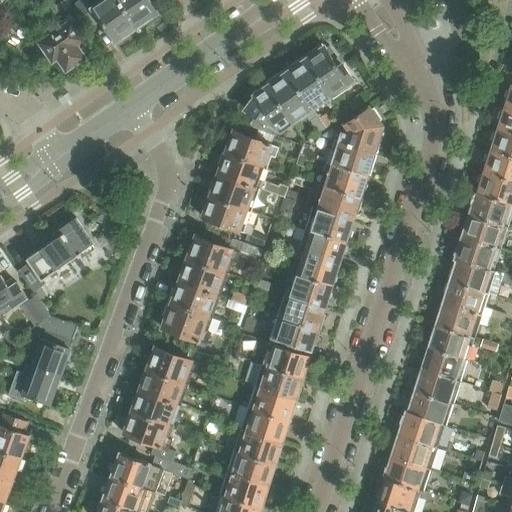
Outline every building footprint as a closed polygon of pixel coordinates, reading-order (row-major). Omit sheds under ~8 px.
[(67,0),(66,0),(51,11),(58,21),(74,9),(67,0)] [(129,32),(137,27),(118,0),(104,0),(93,8),(87,0),(82,0),(75,5),(90,26),(100,19),(115,41),(121,38),(122,40),(130,34),(129,32)] [(158,12),(149,0),(118,0),(137,27),(144,21),(146,24),(157,16),(155,14),(158,12)] [(74,44),(80,40),(82,39),(71,23),(80,18),(74,9),(58,21),(48,28),(53,36),(43,43),(62,71),(70,65),(73,65),(78,62),(79,59),(83,57),(74,44)] [(11,35),(6,42),(14,48),(19,41),(11,35)] [(0,59),(16,49),(14,48),(6,42),(0,37),(0,59)] [(313,55),(307,59),(335,99),(352,86),(350,83),(354,80),(343,65),(339,67),(334,60),(338,57),(330,46),(326,48),(322,43),(311,51),(313,55)] [(286,68),(289,72),(287,73),(313,109),(328,98),(333,105),(337,102),(334,99),(335,99),(307,59),(300,64),(298,60),(286,68)] [(266,82),(269,86),(267,87),(292,124),(313,109),(287,73),(280,78),(278,74),(266,82)] [(255,97),(245,110),(255,117),(248,126),(275,138),(278,134),(292,124),(267,87),(266,87),(265,85),(253,93),(255,97)] [(358,96),(341,108),(346,115),(363,103),(358,96)] [(501,121),(498,129),(511,133),(511,109),(505,107),(505,110),(500,111),(498,117),(501,121)] [(321,136),(335,140),(377,154),(378,152),(374,151),(376,145),(380,146),(384,133),(380,132),(382,127),(378,122),(382,119),(374,108),(370,110),(369,108),(346,124),(351,131),(349,135),(331,129),(321,136)] [(326,113),(319,118),(326,128),(333,123),(326,113)] [(511,133),(498,129),(498,131),(493,133),(491,138),(494,142),(492,150),(511,156),(511,133)] [(223,152),(266,167),(270,155),(275,157),(279,147),(234,131),(231,139),(228,138),(223,152)] [(375,160),(372,159),(373,155),(377,156),(377,154),(335,140),(327,163),(366,176),(367,174),(371,175),(375,160)] [(303,144),(299,154),(307,157),(310,146),(303,144)] [(487,154),(485,160),(487,163),(485,171),(511,180),(511,156),(492,150),(491,152),(487,154)] [(221,166),(219,173),(258,188),(285,197),(288,190),(289,187),(279,183),(279,186),(261,179),(266,167),(223,152),(219,165),(221,166)] [(307,157),(299,154),(296,164),(305,167),(308,157),(307,157)] [(327,163),(320,185),(363,199),(368,183),(364,182),(366,176),(327,163)] [(480,175),(478,181),(480,185),(478,193),(511,203),(511,180),(485,171),(484,174),(480,175)] [(213,181),(208,195),(250,210),(258,188),(219,173),(216,182),(213,181)] [(320,185),(313,207),(353,220),(353,219),(352,219),(354,213),(358,214),(363,199),(320,185)] [(288,190),(285,197),(295,201),(298,193),(288,190)] [(473,205),(470,215),(508,227),(511,215),(511,203),(478,193),(477,193),(476,194),(473,195),(471,203),(473,205)] [(206,209),(203,217),(242,232),(250,210),(208,195),(203,208),(206,209)] [(295,201),(285,197),(281,210),(291,213),(295,201)] [(313,207),(306,229),(346,242),(347,239),(350,238),(353,231),(350,228),(353,220),(313,207)] [(466,217),(464,225),(466,227),(463,236),(501,249),(508,227),(470,215),(469,216),(466,217)] [(42,248),(27,259),(30,263),(19,271),(34,292),(45,284),(42,280),(78,255),(80,253),(83,257),(95,249),(91,244),(94,243),(76,218),(57,231),(39,244),(42,248)] [(345,244),(346,242),(306,229),(299,251),(339,263),(342,255),(345,254),(348,247),(345,244)] [(287,240),(272,235),(270,241),(286,246),(287,240)] [(190,245),(185,257),(227,273),(232,260),(237,262),(240,252),(196,236),(192,245),(190,245)] [(456,257),(456,258),(494,270),(501,249),(463,236),(460,246),(457,247),(454,254),(456,257)] [(336,272),(339,263),(299,251),(292,273),(332,285),(333,283),(336,282),(338,275),(336,272)] [(183,273),(180,281),(219,295),(227,273),(185,257),(180,272),(183,273)] [(449,277),(451,279),(451,281),(489,293),(496,271),(494,270),(456,258),(456,259),(458,259),(455,268),(452,269),(449,277)] [(292,273),(285,294),(324,307),(325,307),(327,299),(331,297),(333,291),(331,288),(332,285),(292,273)] [(511,275),(504,273),(502,281),(511,284),(511,275)] [(0,309),(8,304),(13,312),(22,306),(0,274),(0,309)] [(272,283),(260,279),(258,286),(270,290),(272,283)] [(174,288),(169,301),(212,316),(219,295),(180,281),(177,289),(174,288)] [(447,294),(444,303),(482,315),(489,293),(451,281),(450,283),(447,284),(445,291),(447,294)] [(235,291),(231,300),(245,305),(249,296),(235,291)] [(285,294),(278,317),(321,330),(326,314),(322,313),(324,307),(285,294)] [(36,296),(25,304),(32,314),(25,319),(32,329),(37,325),(50,316),(36,296)] [(167,317),(163,328),(198,341),(195,350),(194,350),(211,357),(225,362),(229,351),(207,343),(211,334),(206,332),(212,316),(169,301),(164,316),(167,317)] [(437,323),(437,325),(475,337),(482,315),(444,303),(441,312),(438,313),(435,321),(437,323)] [(242,312),(233,309),(230,320),(238,323),(242,312)] [(501,321),(505,322),(507,314),(493,309),(491,318),(501,321)] [(71,349),(69,348),(73,339),(74,339),(78,326),(55,318),(50,316),(37,325),(47,329),(33,366),(60,376),(71,349)] [(258,320),(248,317),(244,330),(253,333),(258,320)] [(278,317),(271,339),(310,351),(312,344),(316,346),(321,330),(278,317)] [(491,318),(488,324),(499,328),(501,321),(491,318)] [(437,325),(430,347),(468,359),(475,337),(437,325)] [(9,330),(3,334),(10,344),(16,340),(9,330)] [(483,338),(480,347),(497,352),(500,344),(483,338)] [(309,355),(308,355),(269,342),(262,364),(301,377),(302,375),(305,374),(307,367),(305,364),(309,355)] [(150,356),(145,369),(187,384),(192,371),(197,373),(200,364),(207,366),(211,357),(194,350),(195,350),(191,348),(187,358),(156,347),(152,357),(150,356)] [(426,350),(424,357),(426,360),(423,369),(461,381),(468,359),(430,347),(429,349),(426,350)] [(262,364),(256,386),(294,398),(297,390),(301,388),(303,382),(301,379),(301,377),(262,364)] [(239,368),(228,365),(224,375),(235,378),(239,368)] [(22,394),(49,403),(48,405),(49,406),(60,376),(33,366),(22,394)] [(140,381),(143,382),(140,390),(179,404),(187,384),(145,369),(140,381)] [(414,387),(416,389),(416,391),(454,403),(461,381),(423,369),(420,378),(416,379),(414,387)] [(493,380),(489,391),(493,392),(501,394),(504,383),(493,380)] [(256,386),(249,407),(288,420),(288,418),(292,417),(294,410),(292,407),(294,398),(256,386)] [(134,397),(130,410),(172,425),(179,404),(140,390),(137,398),(134,397)] [(445,424),(445,425),(447,425),(454,403),(416,391),(415,393),(412,394),(409,401),(412,404),(409,412),(409,413),(445,424)] [(493,392),(488,407),(497,410),(502,395),(501,394),(493,392)] [(511,405),(504,403),(499,421),(510,424),(511,416),(511,405)] [(214,406),(209,418),(216,420),(220,408),(214,406)] [(249,407),(242,429),(281,441),(283,433),(287,431),(289,425),(287,422),(288,420),(249,407)] [(125,423),(128,424),(124,433),(155,445),(151,454),(156,456),(172,461),(175,451),(169,449),(172,440),(167,438),(172,425),(130,410),(125,423)] [(403,415),(400,422),(402,425),(399,434),(438,446),(445,425),(445,424),(409,413),(409,412),(407,412),(406,414),(403,415)] [(4,413),(0,424),(24,433),(28,422),(4,413)] [(30,435),(24,433),(0,424),(0,451),(6,454),(7,451),(22,457),(30,435)] [(498,425),(493,443),(501,446),(506,428),(498,425)] [(242,429),(235,450),(274,463),(274,461),(278,460),(280,453),(278,450),(281,441),(242,429)] [(393,455),(392,456),(431,468),(438,446),(399,434),(396,443),(393,444),(391,452),(393,455)] [(501,446),(493,443),(489,456),(498,458),(501,446)] [(275,468),(273,465),(274,463),(235,450),(228,472),(267,485),(270,476),(273,474),(275,468)] [(477,450),(474,459),(483,461),(486,452),(477,450)] [(0,475),(13,481),(22,457),(7,451),(6,454),(0,451),(0,475)] [(111,471),(113,474),(112,476),(156,492),(164,470),(189,479),(192,469),(172,461),(156,456),(153,465),(120,453),(116,463),(113,464),(111,471)] [(422,490),(424,490),(431,468),(392,456),(389,465),(386,466),(384,474),(386,476),(385,478),(386,478),(422,490)] [(491,481),(494,482),(497,474),(485,470),(483,478),(491,481)] [(264,493),(267,485),(228,472),(221,494),(260,506),(260,504),(264,503),(266,496),(264,493)] [(0,499),(6,502),(13,481),(0,475),(0,499)] [(104,497),(104,498),(139,511),(140,511),(148,511),(156,492),(112,476),(108,486),(105,487),(102,494),(104,497)] [(511,477),(506,476),(503,485),(511,487),(511,477)] [(414,511),(422,490),(386,478),(383,488),(379,489),(377,496),(379,499),(379,501),(412,511),(414,511)] [(491,481),(483,478),(479,491),(488,493),(491,481)] [(511,496),(511,487),(503,485),(500,493),(511,496)] [(460,495),(458,501),(470,505),(473,494),(466,492),(460,495)] [(181,501),(180,504),(188,507),(192,495),(184,493),(181,501)] [(259,508),(260,506),(221,494),(215,511),(261,511),(259,508)] [(478,495),(472,511),(482,511),(486,497),(478,495)] [(181,501),(170,497),(168,503),(179,507),(180,504),(181,501)] [(100,501),(97,508),(99,511),(98,511),(139,511),(104,498),(103,500),(100,501)] [(371,511),(412,511),(379,501),(376,511),(372,511),(371,511)]
